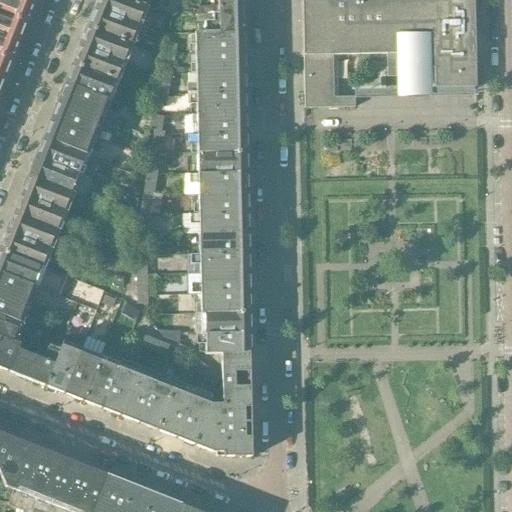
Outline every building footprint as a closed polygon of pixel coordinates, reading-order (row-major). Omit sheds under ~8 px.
[(0,0),(0,16),(24,26),(32,7),(11,0),(0,0)] [(140,27),(148,7),(139,5),(139,4),(128,0),(99,0),(95,10),(140,27)] [(242,33),(240,0),(216,0),(216,6),(204,6),(200,5),(195,16),(196,22),(191,23),(192,35),(203,34),(242,33)] [(390,0),(301,3),(302,57),(303,57),(302,60),(304,109),(354,108),(353,98),(333,98),(332,56),(341,56),(349,56),(384,55),(386,55),(393,55),(395,54),(396,55),(396,70),(433,69),(433,89),(475,88),(473,0),(390,0)] [(133,45),(140,27),(95,10),(88,28),(133,45)] [(0,37),(17,44),(24,26),(0,16),(0,37)] [(126,64),(133,45),(88,28),(81,47),(126,64)] [(242,53),(242,33),(203,34),(192,35),(193,55),(242,53)] [(162,57),(166,36),(157,34),(154,55),(154,56),(162,57)] [(0,59),(10,63),(17,44),(0,37),(0,59)] [(171,68),(175,46),(166,44),(162,66),(171,68)] [(119,82),(126,64),(81,47),(73,65),(119,82)] [(242,73),(242,53),(193,55),(193,74),(242,73)] [(162,57),(154,56),(151,77),(159,78),(162,57)] [(0,80),(3,81),(10,63),(0,59),(0,80)] [(111,100),(119,82),(73,65),(66,83),(111,100)] [(243,93),(242,73),(193,74),(194,95),(243,93)] [(156,97),(159,78),(151,77),(148,96),(156,97)] [(104,119),(111,100),(66,83),(59,101),(104,119)] [(165,108),(168,86),(159,84),(155,106),(165,108)] [(243,113),(243,93),(194,95),(194,115),(243,113)] [(97,137),(104,119),(59,101),(52,119),(97,137)] [(122,108),(119,114),(127,117),(129,111),(122,108)] [(244,133),(243,113),(194,115),(195,134),(244,133)] [(161,129),(163,118),(153,116),(151,127),(161,129)] [(89,157),(97,137),(52,119),(44,139),(89,157)] [(158,166),(163,133),(154,131),(148,164),(158,166)] [(244,153),(244,133),(195,134),(195,154),(244,153)] [(82,175),(89,157),(44,139),(37,157),(82,175)] [(244,173),(244,153),(195,154),(196,174),(244,173)] [(133,155),(130,165),(139,168),(142,158),(133,155)] [(91,178),(82,175),(37,157),(29,176),(75,193),(85,197),(91,178)] [(153,195),(156,175),(147,173),(143,193),(153,195)] [(245,193),(244,173),(196,174),(196,193),(245,193)] [(67,212),(75,193),(29,176),(22,195),(67,212)] [(135,196),(138,188),(131,185),(128,194),(135,196)] [(161,196),(153,195),(143,193),(140,213),(150,214),(159,216),(161,196)] [(245,213),(245,193),(196,193),(197,213),(245,213)] [(60,231),(67,212),(22,195),(14,214),(60,231)] [(146,234),(150,214),(140,213),(137,233),(146,234)] [(246,232),(245,213),(197,213),(197,232),(246,232)] [(53,249),(60,231),(14,214),(8,231),(53,249)] [(53,249),(8,231),(0,249),(46,267),(53,249)] [(246,252),(246,232),(197,232),(198,253),(246,252)] [(147,305),(145,255),(145,245),(135,245),(136,305),(147,305)] [(0,273),(38,287),(46,267),(0,249),(0,250),(0,273)] [(247,273),(246,252),(198,253),(198,257),(198,273),(247,273)] [(0,294),(31,306),(38,287),(0,273),(0,294)] [(247,292),(247,273),(198,273),(199,293),(247,292)] [(113,288),(122,289),(124,277),(115,276),(113,288)] [(247,312),(247,292),(199,293),(199,313),(247,312)] [(0,314),(23,324),(31,306),(0,294),(0,314)] [(104,296),(100,305),(112,309),(115,300),(104,296)] [(121,315),(135,323),(138,313),(126,306),(121,315)] [(248,331),(247,312),(199,313),(200,332),(248,331)] [(16,343),(23,324),(0,314),(0,337),(16,344),(16,343)] [(146,348),(150,339),(131,331),(127,340),(146,348)] [(180,333),(157,331),(161,338),(179,345),(180,333)] [(248,352),(248,331),(200,332),(200,336),(204,336),(204,352),(248,352)] [(16,344),(0,337),(0,370),(8,374),(17,351),(20,345),(16,343),(16,344)] [(165,355),(169,346),(150,339),(146,348),(165,355)] [(63,395),(81,350),(63,342),(58,354),(45,388),(63,395)] [(45,388),(58,354),(47,350),(43,358),(35,355),(34,357),(17,351),(8,374),(45,388)] [(83,403),(101,357),(81,350),(63,395),(83,403)] [(249,386),(248,352),(204,352),(204,355),(220,355),(221,379),(221,386),(249,386)] [(220,379),(188,354),(182,362),(214,387),(220,379)] [(101,410),(119,364),(101,357),(83,403),(101,410)] [(118,417),(136,371),(119,364),(101,410),(118,417)] [(138,424),(156,379),(136,371),(118,417),(138,424)] [(156,432),(174,386),(156,379),(138,424),(156,432)] [(175,439),(193,393),(174,386),(156,432),(175,439)] [(250,420),(249,386),(221,386),(221,401),(221,421),(250,420)] [(193,446),(211,402),(198,397),(199,396),(193,393),(175,439),(193,446)] [(222,454),(221,421),(221,401),(211,402),(193,446),(212,454),(222,454)] [(250,458),(250,439),(250,420),(221,421),(222,454),(222,458),(250,458)] [(11,490),(29,446),(0,434),(0,476),(4,487),(11,490)] [(32,500),(50,454),(29,446),(11,490),(12,490),(6,506),(20,511),(27,511),(32,500)] [(71,511),(88,469),(50,454),(32,500),(27,511),(71,511)] [(93,511),(108,477),(88,469),(71,511),(93,511)] [(114,511),(125,484),(108,477),(93,511),(114,511)] [(135,511),(144,491),(125,484),(114,511),(135,511)] [(156,511),(162,498),(144,491),(135,511),(156,511)] [(177,511),(180,506),(162,498),(156,511),(177,511)]
